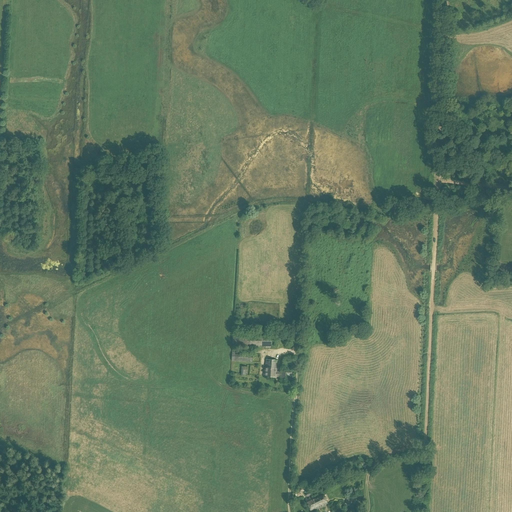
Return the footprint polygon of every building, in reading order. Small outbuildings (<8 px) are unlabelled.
[(271,348),(272,335),(233,334),(232,347),(271,348)] [(235,352),(232,352),(231,361),(252,362),(252,353),(238,352),(238,354),(235,354),(235,352)] [(291,372),(277,372),(277,360),(266,360),(265,372),(264,376),(281,377),(281,383),(289,383),(289,376),(291,376),(291,372)] [(311,511),(328,504),(322,493),(306,501),(311,511)] [(350,506),(354,498),(349,495),(345,504),(350,506)]
